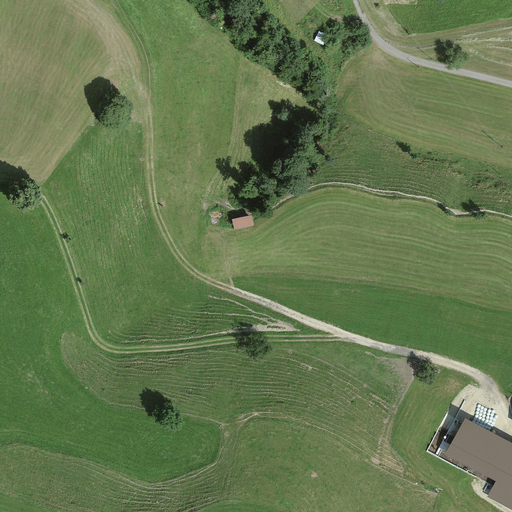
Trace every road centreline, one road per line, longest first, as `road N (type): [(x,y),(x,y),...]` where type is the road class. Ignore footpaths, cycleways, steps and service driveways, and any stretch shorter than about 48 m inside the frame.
road 1 (track): [(112,0),(147,64),(154,210),(183,265),(204,282),(342,335),(481,378),(511,425)]
road 2 (track): [(0,178),(27,183),(45,202),(90,327),(106,347),(342,335)]
